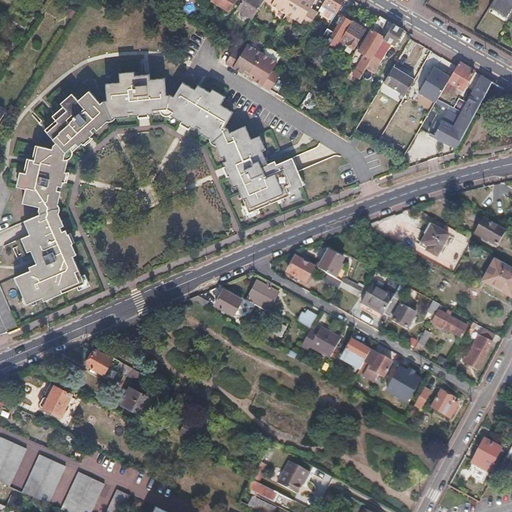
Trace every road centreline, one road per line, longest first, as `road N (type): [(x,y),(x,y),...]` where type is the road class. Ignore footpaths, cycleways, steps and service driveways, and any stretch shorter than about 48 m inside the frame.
road 1 (secondary): [(507,165),(328,221),(0,361)]
road 2 (residential): [(421,511),(502,369)]
road 3 (tertiary): [(378,0),(511,77)]
